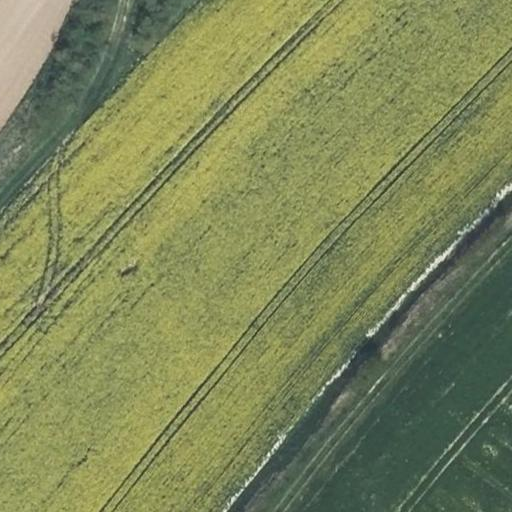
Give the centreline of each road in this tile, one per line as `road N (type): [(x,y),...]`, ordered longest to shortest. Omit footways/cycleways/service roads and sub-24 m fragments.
road 1 (track): [(269,511),(324,442),(511,249)]
road 2 (track): [(101,0),(78,90),(0,181)]
